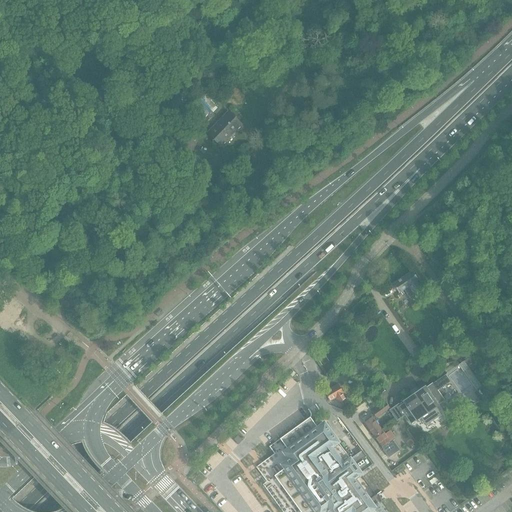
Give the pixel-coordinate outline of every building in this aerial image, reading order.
[(216,106),(203,94),(194,103),(203,112),(198,118),(204,124),(212,117),(209,113),(216,106)] [(229,111),(207,133),(221,146),(242,124),(229,111)] [(418,280),(419,280),(413,271),(393,284),(399,293),(409,286),(414,294),(423,288),(418,280)] [(445,342),(455,335),(449,327),(439,334),(445,342)] [(47,369),(52,364),(47,359),(42,364),(47,369)] [(472,359),(465,363),(475,378),(482,373),(472,359)] [(409,393),(411,395),(402,401),(404,403),(400,406),(399,404),(390,410),(394,416),(397,420),(402,416),(405,415),(406,416),(411,424),(421,418),(426,425),(441,415),(435,407),(439,405),(445,401),(437,390),(450,382),(445,375),(427,388),(425,385),(419,390),(416,387),(409,393)] [(347,399),(339,385),(325,393),(330,401),(336,398),(340,403),(347,399)] [(373,413),(376,416),(377,418),(389,409),(385,404),(373,413)] [(375,437),(382,431),(372,417),(365,423),(375,437)] [(267,461),(265,462),(301,511),(304,509),(306,511),(383,511),(378,504),(371,509),(366,503),(369,501),(369,500),(354,479),(361,474),(353,463),(356,461),(364,472),(373,465),(362,450),(347,462),(334,445),(338,442),(325,423),(321,426),(320,423),(319,422),(317,423),(315,424),(314,425),(310,419),(310,418),(270,447),(276,455),(271,459),(267,461)] [(421,450),(425,447),(411,427),(407,430),(419,447),(421,450)] [(382,431),(375,437),(384,450),(389,457),(399,450),(392,440),(395,438),(389,431),(385,434),(382,431)]
